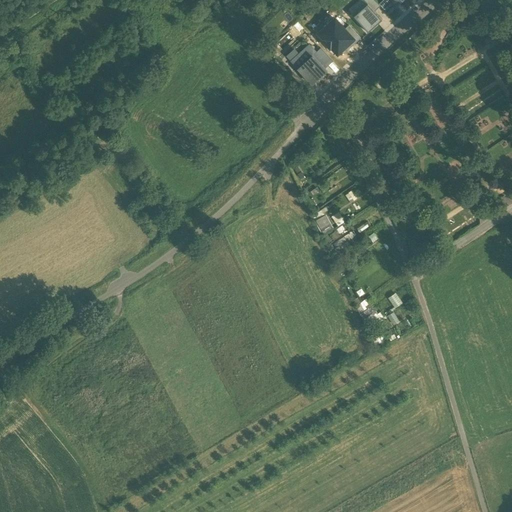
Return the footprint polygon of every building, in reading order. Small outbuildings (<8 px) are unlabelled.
[(363,0),(374,11),(380,6),(374,0),(363,0)] [(382,0),(378,4),(388,14),(396,6),(390,0),(382,0)] [(381,20),(367,4),(353,16),(367,32),(381,20)] [(334,19),(318,33),(335,53),(352,38),(343,29),(334,19)] [(348,25),(343,29),(352,38),(356,34),(348,25)] [(291,61),(297,68),(312,55),(316,51),(310,44),(291,61)] [(321,47),(312,55),(323,68),(332,60),(321,47)] [(297,68),(312,85),(326,72),(323,68),(312,55),(297,68)] [(299,167),(306,176),(309,172),(303,164),(299,167)] [(298,167),(295,169),(301,178),(304,176),(298,167)] [(322,210),(313,214),(319,229),(329,225),(322,210)] [(337,250),(357,235),(352,229),(332,243),(337,250)] [(395,292),(387,296),(394,307),(402,302),(395,292)] [(393,324),(398,321),(394,312),(388,314),(393,324)]
